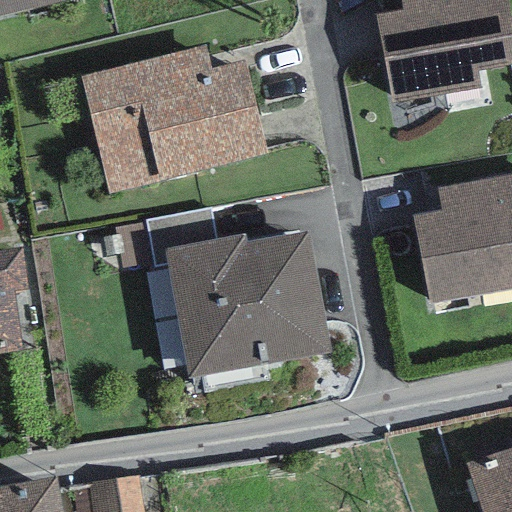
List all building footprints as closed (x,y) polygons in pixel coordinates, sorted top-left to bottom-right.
[(0,0),(0,22),(76,4),(75,0),(0,0)] [(399,0),(403,17),(374,22),(391,111),(481,94),(478,78),(511,71),(511,40),(504,0),(399,0)] [(206,50),(80,80),(108,199),(266,161),(243,66),(212,73),(206,50)] [(441,217),(412,222),(429,311),(511,295),(511,179),(436,193),(441,217)] [(245,241),(163,256),(188,385),(329,358),(306,238),(247,249),(245,241)] [(0,260),(0,363),(21,361),(13,303),(28,301),(22,257),(0,260)] [(511,511),(511,454),(464,470),(478,511),(511,511)] [(143,511),(138,479),(91,485),(94,511),(143,511)] [(58,511),(55,489),(0,498),(0,511),(58,511)]
